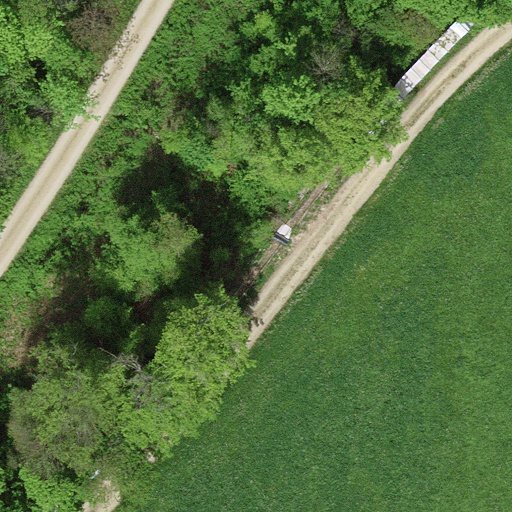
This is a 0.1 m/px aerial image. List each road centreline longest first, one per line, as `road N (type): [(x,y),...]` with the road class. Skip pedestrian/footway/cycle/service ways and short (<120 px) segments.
road 1 (track): [(511,34),(432,113),(110,511)]
road 2 (track): [(0,225),(140,0)]
